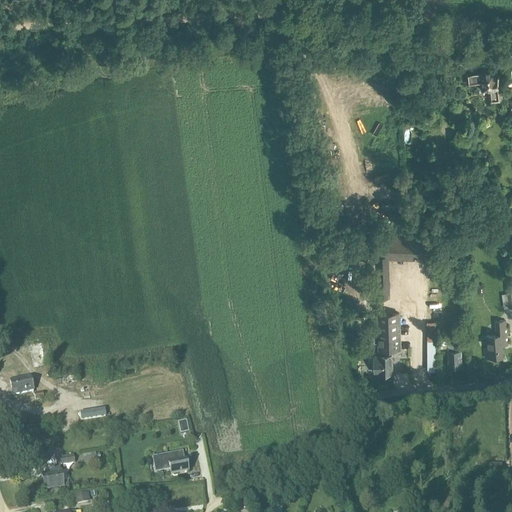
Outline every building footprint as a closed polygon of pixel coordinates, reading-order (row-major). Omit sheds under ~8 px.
[(482,73),(466,75),(467,86),(480,84),(481,90),(482,90),(489,89),(491,101),(500,100),(498,88),(497,80),(495,80),(494,72),(488,72),(487,71),(484,72),(483,73),(482,73)] [(456,130),(447,145),(461,153),(470,137),(456,130)] [(384,194),(384,202),(395,202),(395,194),(384,194)] [(376,256),(374,256),(376,298),(388,298),(386,259),(386,256),(376,256)] [(399,313),(378,314),(379,350),(392,349),(400,349),(399,313)] [(488,348),(485,348),(485,358),(503,357),(501,343),(508,342),(506,326),(506,321),(496,321),(496,327),(497,335),(487,336),(488,348)] [(376,324),(366,324),(366,343),(376,343),(376,324)] [(435,331),(427,331),(427,355),(435,355),(435,331)] [(444,339),(438,339),(438,348),(448,347),(448,351),(448,352),(449,367),(462,366),(461,351),(460,341),(444,342),(444,339)] [(43,343),(34,345),(38,360),(47,358),(43,343)] [(379,357),(375,357),(375,373),(380,373),(393,373),(392,356),(392,349),(379,350),(379,356),(379,357)] [(32,377),(15,380),(17,389),(16,389),(17,395),(18,395),(20,402),(24,401),(27,415),(37,413),(35,399),(37,399),(35,393),(38,392),(36,383),(34,384),(32,377)] [(186,421),(178,423),(180,434),(188,432),(186,421)] [(183,452),(153,458),(156,473),(169,470),(170,473),(170,476),(172,475),(173,476),(177,476),(178,474),(187,472),(187,471),(188,470),(188,466),(186,465),(185,460),(183,452)] [(95,453),(82,455),(83,464),(96,462),(95,453)] [(62,456),(56,457),(56,459),(57,465),(74,463),(75,463),(74,455),(62,457),(62,456)] [(60,472),(41,475),(43,491),(62,488),(63,490),(68,490),(67,482),(62,483),(60,472)] [(89,492),(76,495),(77,504),(91,501),(89,492)]
